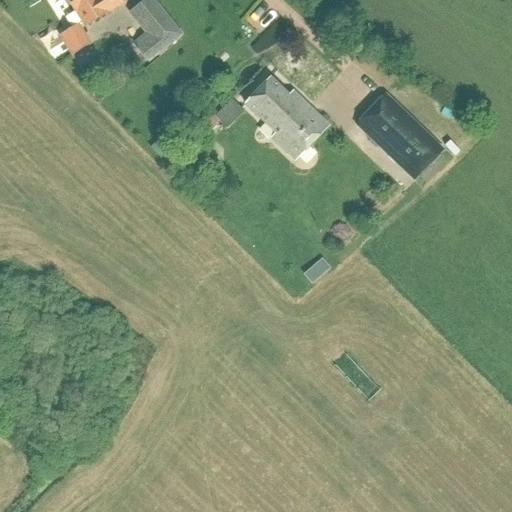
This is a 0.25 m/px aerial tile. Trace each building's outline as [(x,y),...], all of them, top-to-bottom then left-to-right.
[(120,0),(66,0),(84,29),(123,5),(120,0)] [(180,36),(154,5),(150,0),(146,0),(130,13),(149,36),(135,47),(147,62),(180,36)] [(60,37),(72,56),(89,45),(78,26),(60,37)] [(329,127),(293,92),(288,97),(270,80),(244,106),(274,135),(269,140),(293,163),(329,127)] [(386,93),(355,125),(413,181),(444,149),(386,93)] [(208,149),(193,149),(192,163),(208,163),(208,149)]
